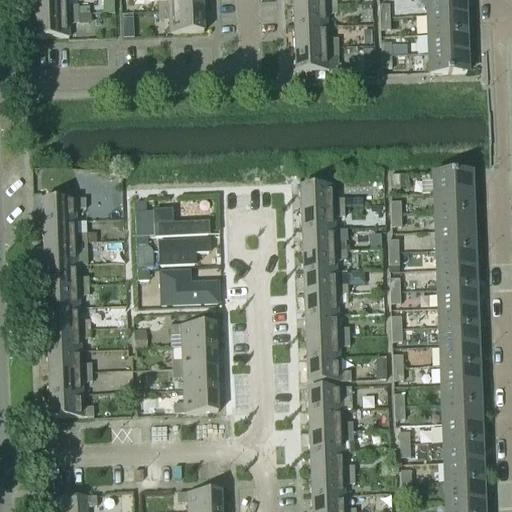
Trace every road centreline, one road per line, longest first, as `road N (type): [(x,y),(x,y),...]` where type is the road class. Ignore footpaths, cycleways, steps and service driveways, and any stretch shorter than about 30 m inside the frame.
road 1 (residential): [(0,90),(24,82),(241,74),(247,0)]
road 2 (residential): [(14,463),(250,452)]
road 3 (residential): [(250,452),(262,419),(256,275)]
road 4 (residential): [(256,275),(236,258),(234,224),(264,222),(267,258)]
